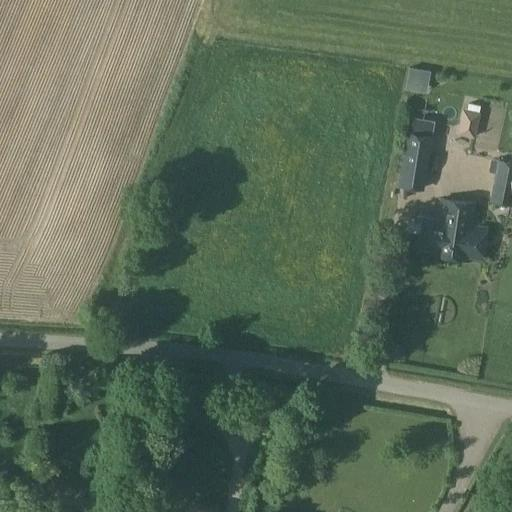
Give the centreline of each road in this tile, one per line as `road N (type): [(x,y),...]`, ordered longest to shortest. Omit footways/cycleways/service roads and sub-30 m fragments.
road 1 (unclassified): [(511,407),(196,352),(0,339)]
road 2 (unknown): [(369,382),(407,203),(486,161)]
